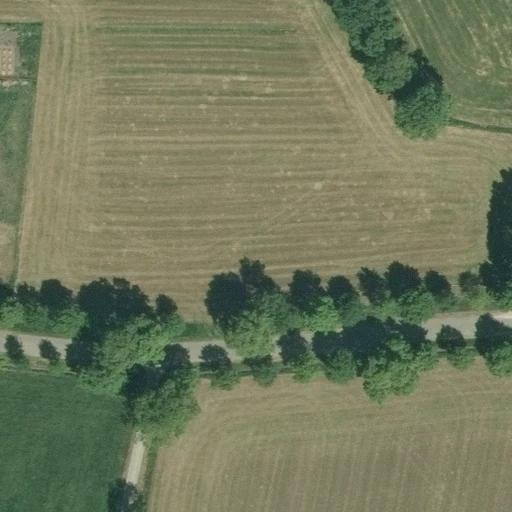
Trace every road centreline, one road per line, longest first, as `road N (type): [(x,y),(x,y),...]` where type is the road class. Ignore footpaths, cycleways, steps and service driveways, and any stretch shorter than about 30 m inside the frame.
road 1 (unclassified): [(511,326),(164,354),(0,342)]
road 2 (unknown): [(138,511),(164,354)]
